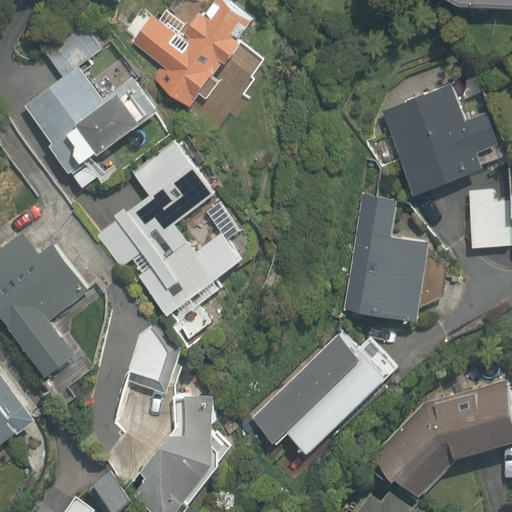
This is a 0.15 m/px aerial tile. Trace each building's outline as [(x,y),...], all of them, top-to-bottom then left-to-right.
[(198,71),(215,84),(269,15),(250,0),(216,0),(188,37),(197,44),(193,50),(206,61),(198,71)] [(105,48),(111,44),(104,34),(98,38),(85,19),(53,53),(72,80),(32,108),(77,171),(164,110),(138,73),(127,80),(105,48)] [(501,142),(486,107),(469,114),(455,82),(391,110),(425,190),(495,160),(489,147),(501,142)] [(178,315),(256,257),(241,236),(250,229),(180,135),(136,168),(153,192),(101,231),(127,267),(149,251),(160,265),(147,274),(178,315)] [(496,186),(469,188),(474,247),(511,244),(511,238),(509,195),(496,196),(496,186)] [(405,234),(410,195),(363,189),(349,306),(423,315),(433,238),(405,234)] [(88,293),(36,219),(0,244),(0,310),(4,317),(9,313),(55,379),(82,360),(53,318),(88,293)] [(167,387),(172,350),(152,329),(137,346),(133,383),(167,387)] [(294,429),(315,452),(398,376),(355,329),(257,418),(279,443),(294,429)] [(0,360),(0,441),(40,415),(2,359),(0,360)] [(511,441),(511,379),(430,400),(382,451),(427,493),(465,452),(511,441)] [(190,396),(190,431),(180,434),(140,488),(171,511),(185,511),(237,444),(228,437),(225,394),(190,396)] [(116,474),(100,487),(121,511),(136,511),(143,507),(116,474)] [(108,511),(109,511),(82,493),(69,511),(108,511)] [(420,511),(398,497),(391,509),(383,504),(378,511),(420,511)]
